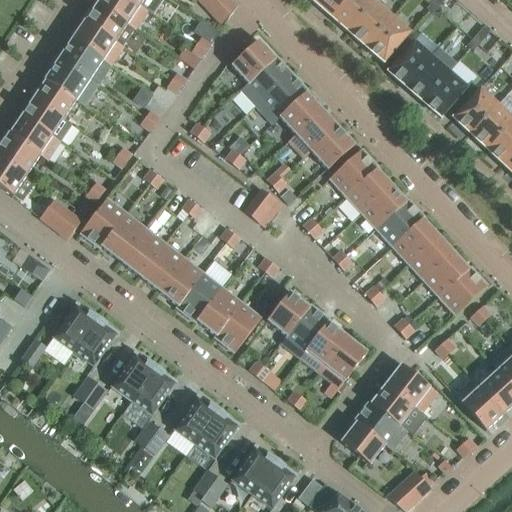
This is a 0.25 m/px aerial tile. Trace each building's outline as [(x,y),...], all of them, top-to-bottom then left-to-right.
[(99,0),(96,6),(135,32),(147,14),(125,0),(99,0)] [(125,0),(147,14),(149,15),(152,17),(163,0),(125,0)] [(210,0),(202,8),(210,17),(228,0),(227,0),(210,0)] [(236,9),(228,0),(210,17),(222,30),(236,9)] [(347,0),(317,0),(313,5),(330,20),(347,0)] [(347,0),(330,20),(347,35),(374,4),(368,0),(347,0)] [(439,7),(433,2),(425,11),(431,16),(439,7)] [(374,4),(347,35),(365,50),(391,19),(374,4)] [(135,32),(96,6),(84,24),(83,23),(83,24),(122,50),(123,50),(122,49),(134,32),(134,33),(135,32)] [(391,19),(365,50),(383,66),(409,35),(391,19)] [(83,24),(71,42),(102,63),(110,69),(122,50),(83,24)] [(200,25),(196,38),(216,45),(220,32),(200,25)] [(483,29),(474,38),(480,44),(489,34),(483,29)] [(474,38),(466,48),(472,53),(480,44),(474,38)] [(201,40),(196,47),(206,54),(210,47),(201,40)] [(102,63),(71,42),(57,62),(89,83),(102,63)] [(257,43),(230,68),(247,86),(274,61),(257,43)] [(413,44),(387,74),(404,90),(431,59),(413,44)] [(201,61),(206,54),(196,47),(191,54),(201,61)] [(438,51),(431,59),(404,90),(422,105),(449,75),(456,67),(438,51)] [(240,93),(255,109),(291,76),(276,59),(274,61),(247,86),(240,93)] [(97,88),(89,83),(57,62),(44,82),(75,103),(75,104),(83,109),(97,88)] [(466,90),(449,75),(422,105),(440,121),(466,90)] [(176,76),(171,83),(181,90),(186,83),(176,76)] [(308,94),(291,76),(255,109),(271,128),(279,121),(306,96),(308,94)] [(63,121),(75,104),(75,103),(44,82),(43,83),(44,83),(32,101),(63,121)] [(176,96),(181,90),(171,83),(167,90),(176,96)] [(480,91),(452,121),(469,137),(497,107),(480,91)] [(279,121),(294,138),(322,113),(306,96),(279,121)] [(51,140),(51,139),(60,144),(71,127),(63,121),(32,101),(20,119),(51,140)] [(511,124),(511,121),(497,107),(469,137),(486,152),(511,124)] [(302,161),(310,155),(337,129),(322,113),(294,138),(287,145),(290,148),(302,161)] [(150,114),(145,121),(154,127),(159,121),(150,114)] [(60,144),(51,139),(51,140),(20,119),(8,136),(7,136),(40,158),(39,158),(47,163),(60,144)] [(149,134),(154,127),(145,121),(140,128),(149,134)] [(511,157),(511,124),(486,152),(502,168),(511,157)] [(189,135),(196,140),(203,131),(196,126),(189,135)] [(326,173),(354,148),(337,129),(310,155),(326,173)] [(210,136),(203,131),(196,140),(203,145),(210,136)] [(0,160),(26,178),(39,158),(40,158),(7,136),(0,147),(0,160)] [(122,151),(117,158),(126,165),(131,158),(122,151)] [(361,152),(328,183),(345,201),(377,172),(379,170),(361,152)] [(224,162),(231,167),(238,158),(231,153),(224,162)] [(511,157),(502,168),(511,176),(511,157)] [(121,171),(126,165),(117,158),(112,164),(121,171)] [(245,163),(238,158),(231,167),(238,172),(245,163)] [(0,190),(12,199),(26,178),(0,160),(0,190)] [(143,181),(149,187),(156,178),(150,172),(143,181)] [(377,172),(345,201),(360,217),(391,188),(377,172)] [(266,183),(272,189),(280,181),(274,175),(266,183)] [(163,183),(156,178),(149,187),(156,192),(163,183)] [(272,189),(277,195),(286,188),(280,181),(272,189)] [(96,186),(90,192),(99,199),(104,193),(96,186)] [(391,188),(360,217),(374,233),(405,203),(391,188)] [(90,192),(85,199),(94,206),(99,199),(90,192)] [(267,233),(285,212),(264,194),(246,216),(267,233)] [(99,252),(101,250),(126,217),(106,201),(79,237),(99,252)] [(181,211),(188,216),(195,207),(188,202),(181,211)] [(405,203),(374,233),(391,251),(423,222),(424,220),(407,202),(405,203)] [(41,224),(57,235),(71,217),(56,205),(41,224)] [(201,212),(195,207),(188,216),(195,221),(201,212)] [(81,224),(71,217),(57,235),(66,242),(81,224)] [(126,217),(101,250),(120,265),(146,231),(126,217)] [(302,229),(307,235),(316,228),(310,221),(302,229)] [(423,222),(391,251),(406,268),(437,237),(423,222)] [(321,234),(316,228),(307,235),(313,241),(321,234)] [(139,280),(165,246),(146,231),(120,265),(139,280)] [(219,241),(226,246),(233,237),(226,232),(219,241)] [(240,242),(233,237),(226,246),(233,251),(240,242)] [(437,237),(406,268),(422,285),(453,256),(437,237)] [(139,280),(157,294),(183,261),(165,246),(139,280)] [(331,261),(337,268),(345,260),(340,254),(331,261)] [(453,256),(422,285),(437,300),(468,271),(453,256)] [(49,273),(28,258),(21,269),(42,283),(49,273)] [(351,266),(345,260),(337,268),(342,274),(351,266)] [(157,294),(176,309),(202,275),(183,261),(157,294)] [(257,270),(264,275),(271,266),(264,261),(257,270)] [(277,271),(271,266),(264,275),(271,280),(277,271)] [(470,269),(468,271),(437,300),(454,319),(487,288),(470,269)] [(195,327),(196,324),(222,291),(202,275),(176,309),(174,311),(195,327)] [(364,297),(369,303),(378,296),(372,289),(364,297)] [(240,305),(233,299),(222,291),(196,324),(214,338),(240,305)] [(20,292),(13,302),(24,310),(31,299),(20,292)] [(289,294),(266,324),(285,339),(308,309),(289,294)] [(383,302),(378,296),(369,303),(375,309),(383,302)] [(261,321),(246,310),(240,305),(214,338),(213,340),(233,356),(261,321)] [(53,340),(72,354),(97,321),(77,306),(53,340)] [(285,339),(279,347),(299,362),(328,325),(329,323),(309,307),(308,309),(285,339)] [(482,309),(476,315),(484,323),(490,318),(482,309)] [(477,329),(484,323),(476,315),(470,321),(477,329)] [(0,321),(0,336),(4,339),(11,329),(0,321)] [(117,335),(97,321),(72,354),(92,369),(117,335)] [(393,329),(399,336),(407,328),(401,322),(393,329)] [(299,362),(318,377),(347,340),(328,325),(299,362)] [(413,334),(407,328),(399,336),(404,342),(413,334)] [(324,394),(331,399),(343,384),(344,384),(366,355),(347,340),(318,377),(330,386),(324,394)] [(31,368),(45,349),(35,341),(20,361),(31,368)] [(446,342),(440,348),(448,356),(454,350),(446,342)] [(442,362),(448,356),(440,348),(434,353),(442,362)] [(489,366),(495,373),(511,390),(511,354),(507,349),(489,366)] [(110,389),(130,404),(155,370),(135,356),(110,389)] [(248,374),(255,379),(261,371),(254,366),(248,374)] [(399,367),(399,368),(384,387),(413,410),(421,416),(436,396),(429,390),(399,367)] [(175,385),(155,370),(130,404),(150,419),(175,385)] [(268,376),(261,371),(255,379),(261,384),(268,376)] [(511,390),(495,373),(478,389),(503,417),(511,408),(511,390)] [(82,406),(96,387),(86,380),(73,399),(82,406)] [(485,434),(503,417),(478,389),(472,382),(453,399),(460,406),(485,434)] [(106,394),(96,387),(82,406),(92,413),(106,394)] [(399,428),(413,410),(384,387),(370,406),(399,428)] [(286,404),(293,409),(299,401),(292,395),(286,404)] [(173,433),(193,448),(218,414),(198,399),(173,433)] [(306,406),(299,401),(293,409),(300,414),(306,406)] [(352,424),(354,426),(384,448),(387,444),(395,450),(407,434),(399,428),(370,406),(368,404),(352,424)] [(237,429),(218,414),(193,448),(213,462),(237,429)] [(143,450),(157,431),(148,424),(134,444),(143,450)] [(368,468),(382,450),(384,448),(354,426),(339,445),(368,468)] [(168,439),(157,431),(143,450),(154,458),(168,439)] [(468,441),(462,447),(470,455),(476,450),(468,441)] [(463,461),(470,455),(462,447),(456,453),(463,461)] [(254,450),(231,483),(250,497),(277,462),(276,462),(275,463),(254,448),(253,449),(254,450)] [(143,453),(136,462),(146,468),(152,459),(143,453)] [(277,462),(250,497),(271,511),(295,479),(296,480),(296,478),(276,464),(277,462)] [(451,472),(444,463),(438,469),(445,477),(451,472)] [(202,500),(216,480),(207,473),(193,493),(202,500)] [(414,474),(405,482),(420,500),(430,491),(414,474)] [(226,487),(216,480),(202,500),(200,503),(210,510),(226,487)] [(412,508),(420,500),(405,482),(385,500),(400,511),(407,511),(412,508)] [(356,511),(325,488),(308,510),(310,511),(356,511)]
